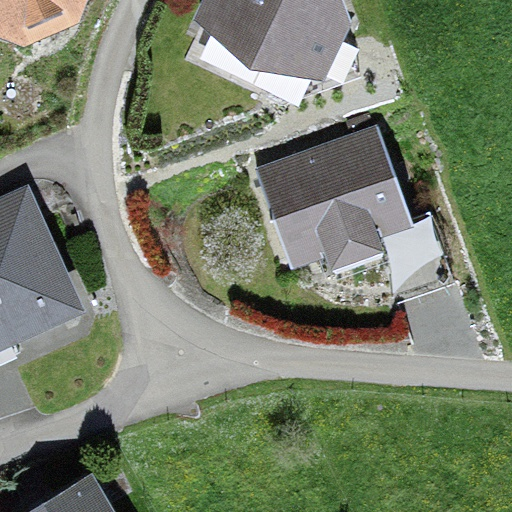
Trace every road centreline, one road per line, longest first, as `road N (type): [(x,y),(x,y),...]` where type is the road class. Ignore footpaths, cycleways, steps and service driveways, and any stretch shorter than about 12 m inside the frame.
road 1 (residential): [(138,0),(100,112),(100,179),(173,383)]
road 2 (residential): [(173,383),(311,366),(511,377)]
road 3 (residential): [(0,451),(173,383)]
